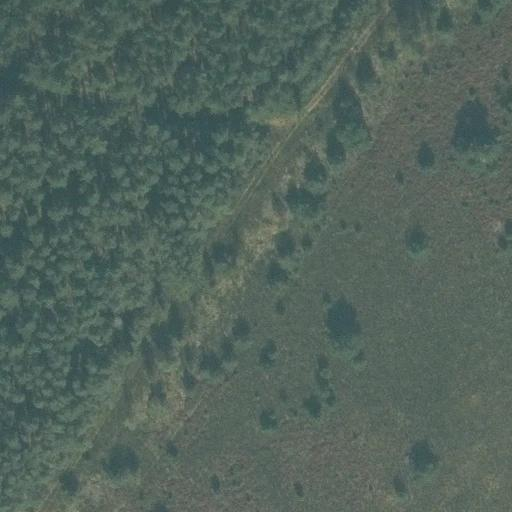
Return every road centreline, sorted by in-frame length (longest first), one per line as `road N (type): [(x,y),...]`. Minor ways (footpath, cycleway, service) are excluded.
road 1 (track): [(280,124),(40,511)]
road 2 (track): [(386,0),(280,124),(0,71)]
